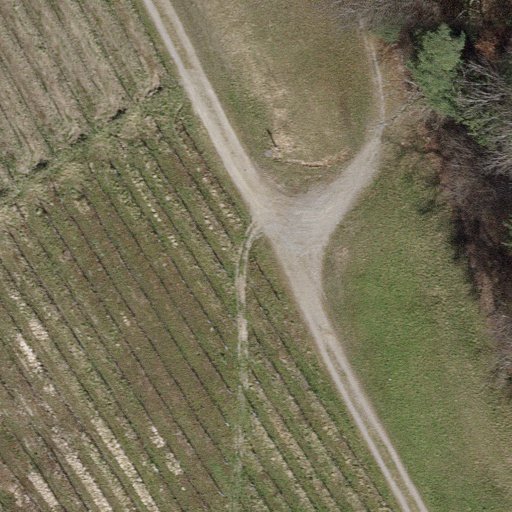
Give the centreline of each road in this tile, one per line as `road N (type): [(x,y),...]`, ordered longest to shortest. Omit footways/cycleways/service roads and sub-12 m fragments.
road 1 (track): [(277,241),(417,511)]
road 2 (track): [(156,0),(277,241)]
